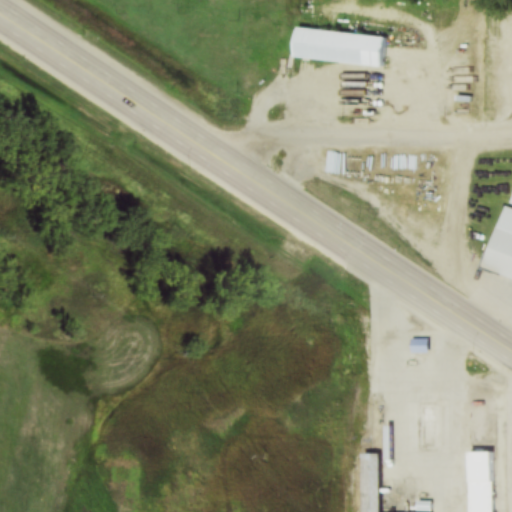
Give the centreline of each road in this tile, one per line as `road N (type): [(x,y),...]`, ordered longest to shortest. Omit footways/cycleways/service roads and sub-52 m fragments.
road 1 (primary): [(0,11),(511,350)]
road 2 (residential): [(511,133),(245,136),(220,154)]
